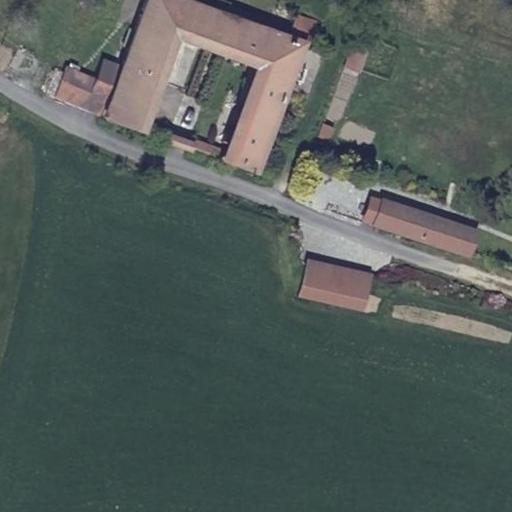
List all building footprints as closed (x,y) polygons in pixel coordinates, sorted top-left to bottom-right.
[(104,115),(103,119),(131,128),(168,28),(258,59),(223,159),(255,171),(301,42),(228,15),(180,0),(144,0),(113,91),(104,115)] [(77,77),(65,73),(57,97),(68,102),(77,77)] [(72,103),(104,115),(113,91),(80,80),(72,103)] [(367,226),(467,256),(475,230),(374,200),(366,222),(367,226)] [(360,310),(367,278),(303,265),(297,297),(360,310)]
